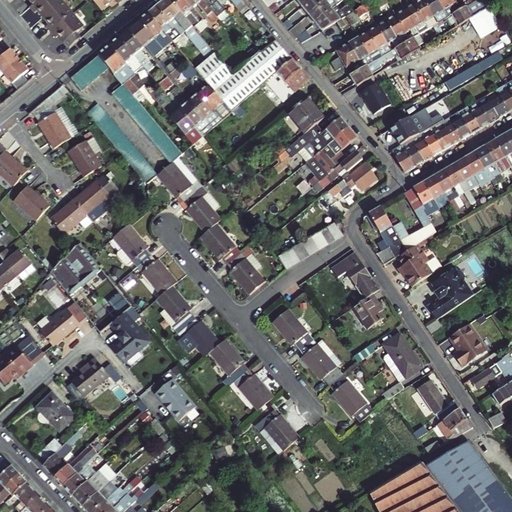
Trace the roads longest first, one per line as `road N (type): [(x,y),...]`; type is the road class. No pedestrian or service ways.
road 1 (residential): [(356,236),(484,430)]
road 2 (residential): [(401,185),(300,59)]
road 3 (residential): [(356,236),(237,316)]
road 4 (residential): [(93,335),(0,427)]
road 5 (residential): [(511,121),(401,185)]
road 6 (residential): [(237,316),(312,411)]
